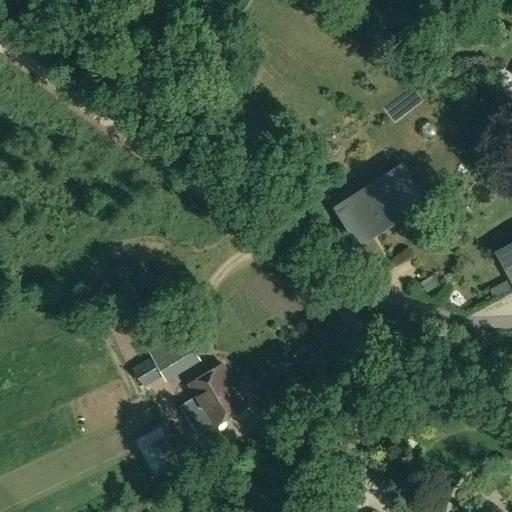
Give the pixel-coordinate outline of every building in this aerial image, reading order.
[(403,167),(339,208),(360,242),(425,200),(403,167)] [(511,242),(495,251),(511,282),(511,242)] [(147,345),(153,356),(134,368),(146,388),(165,376),(168,381),(203,360),(181,323),(147,345)] [(233,393),(218,368),(191,384),(198,396),(186,403),(192,413),(196,412),(206,431),(249,407),(239,390),(233,393)] [(183,462),(162,427),(137,441),(158,477),(183,462)] [(131,511),(145,511),(155,506),(145,491),(126,504),(131,511)] [(499,511),(483,501),(474,511),(499,511)]
